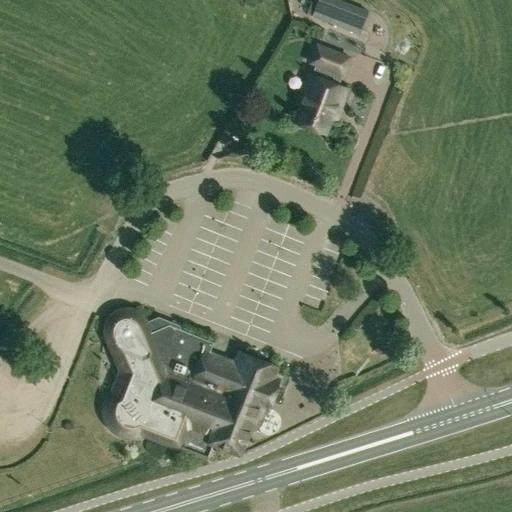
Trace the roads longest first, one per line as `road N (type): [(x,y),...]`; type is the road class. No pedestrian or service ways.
road 1 (unclassified): [(442,365),(411,297),(374,247),(324,209),(254,179),(154,200),(95,304),(0,265)]
road 2 (primary): [(160,511),(460,417)]
